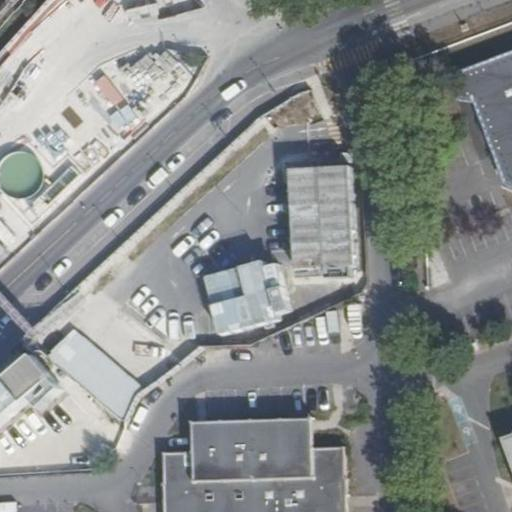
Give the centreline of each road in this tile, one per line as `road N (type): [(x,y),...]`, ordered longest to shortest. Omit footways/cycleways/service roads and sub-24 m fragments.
road 1 (unclassified): [(400,511),(378,131),(348,40)]
road 2 (unclassified): [(0,338),(184,161),(281,78),(348,40)]
road 3 (unclassified): [(336,10),(279,36),(0,305)]
